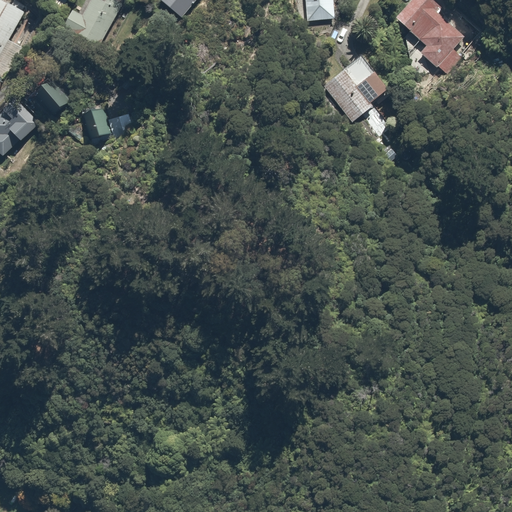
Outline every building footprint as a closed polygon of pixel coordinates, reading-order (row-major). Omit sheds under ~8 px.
[(0,0),(0,60),(28,11),(7,0),(0,0)] [(74,11),(65,26),(99,48),(127,5),(119,0),(92,0),(82,16),(74,11)] [(195,0),(163,0),(183,16),(195,0)] [(306,0),(308,22),(336,20),(334,0),(306,0)] [(427,45),(421,53),(444,73),(477,36),(436,0),(416,0),(398,20),(427,45)] [(347,69),(325,85),(363,139),(389,121),(375,102),(392,90),(379,72),(359,86),(347,69)] [(55,83),(45,91),(61,113),(72,105),(55,83)] [(104,106),(81,114),(90,143),(113,135),(104,106)] [(14,107),(0,119),(0,152),(3,156),(34,129),(14,107)]
